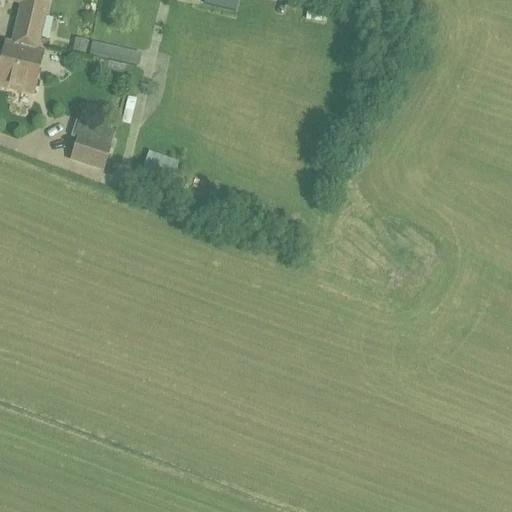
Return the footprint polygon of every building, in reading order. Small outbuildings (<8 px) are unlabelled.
[(11,42),(40,48),(51,0),(0,0),(0,1),(19,6),(12,37),(11,42)] [(76,39),(73,53),(86,56),(89,42),(76,39)] [(40,49),(40,48),(11,42),(10,46),(3,44),(0,60),(0,90),(34,98),(46,50),(40,49)] [(105,47),(102,60),(122,64),(124,51),(105,47)] [(123,75),(124,66),(109,63),(107,72),(123,75)] [(141,126),(144,100),(135,99),(131,125),(141,126)] [(111,147),(115,133),(96,126),(92,140),(78,136),(70,163),(104,174),(112,147),(111,147)]
